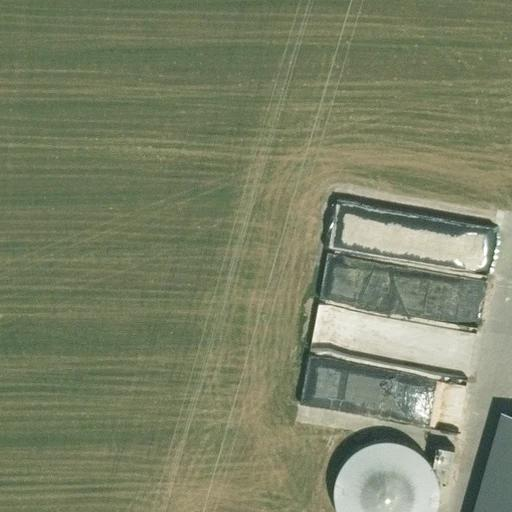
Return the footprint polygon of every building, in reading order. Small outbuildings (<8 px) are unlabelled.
[(316,305),(311,346),(414,358),(419,318),(316,305)] [(474,328),(462,326),(455,360),(473,364),(476,347),(470,346),(474,328)] [(511,368),(511,341),(502,340),(504,327),(496,326),(490,365),(511,368)] [(334,385),(347,387),(349,368),(336,366),(337,358),(305,354),(300,396),(332,401),(334,385)] [(511,511),(511,426),(486,511),(511,511)] [(336,511),(424,511),(422,488),(371,492),(371,488),(355,489),(354,472),(334,473),(336,511)]
